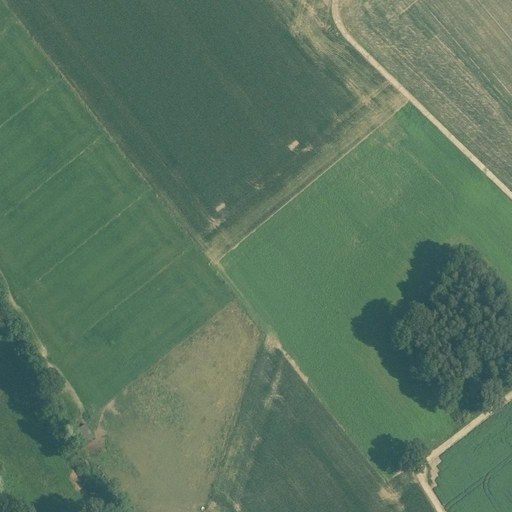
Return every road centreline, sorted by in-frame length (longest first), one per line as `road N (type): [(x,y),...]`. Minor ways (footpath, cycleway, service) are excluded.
road 1 (track): [(336,0),(346,38),(511,198)]
road 2 (track): [(439,511),(420,479),(422,464),(511,395)]
